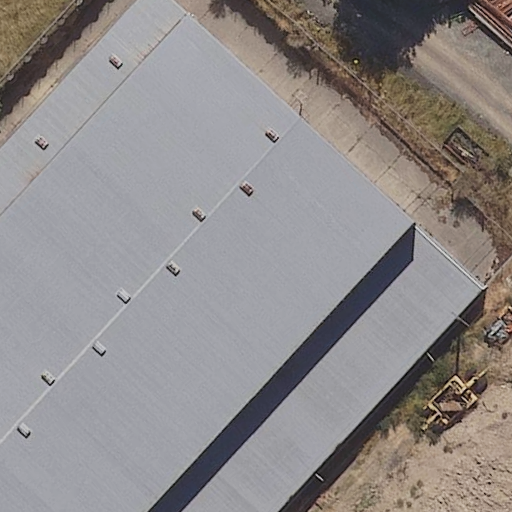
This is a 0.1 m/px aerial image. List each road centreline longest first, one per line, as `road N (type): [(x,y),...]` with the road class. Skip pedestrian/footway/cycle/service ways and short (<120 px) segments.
road 1 (track): [(343,0),(511,131)]
road 2 (track): [(427,511),(511,411)]
